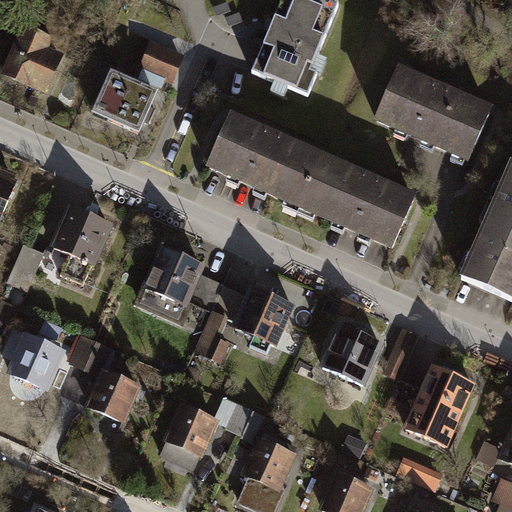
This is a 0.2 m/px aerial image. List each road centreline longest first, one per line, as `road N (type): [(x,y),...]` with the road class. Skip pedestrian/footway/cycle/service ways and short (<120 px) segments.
road 1 (residential): [(511,360),(0,132)]
road 2 (residential): [(0,448),(143,511)]
